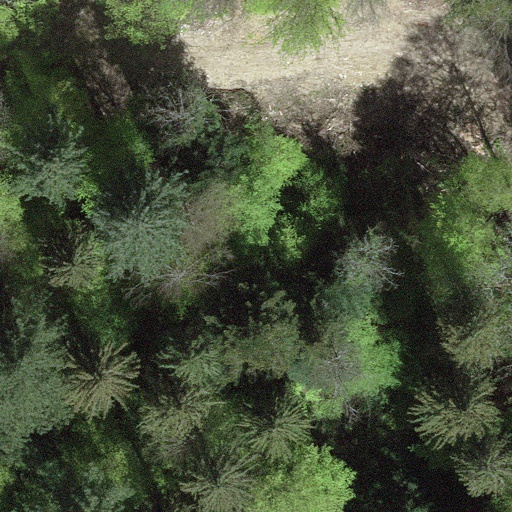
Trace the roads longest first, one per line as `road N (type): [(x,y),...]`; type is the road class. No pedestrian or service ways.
road 1 (track): [(511,111),(497,85),(418,41),(129,35),(103,0)]
road 2 (track): [(129,35),(0,28)]
